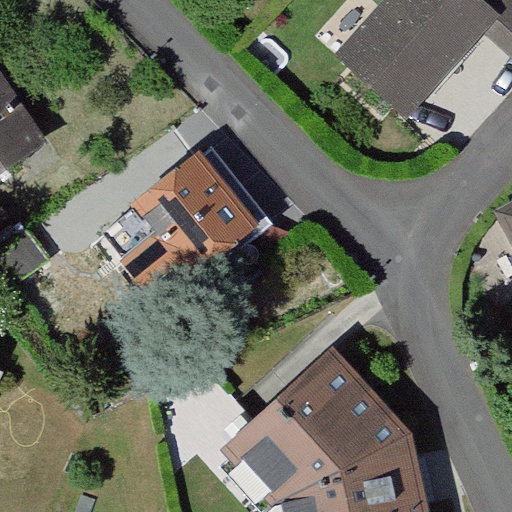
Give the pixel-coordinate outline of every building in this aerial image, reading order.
[(450,0),(385,0),(324,72),(394,131),(472,38),(482,27),(450,0)] [(472,38),(511,71),(511,7),(504,1),(482,27),(472,38)] [(0,180),(44,148),(0,87),(0,180)] [(157,319),(259,238),(196,159),(125,215),(144,240),(113,265),(157,319)] [(511,207),(473,230),(511,300),(511,207)] [(54,269),(30,236),(0,258),(0,306),(1,307),(54,269)] [(329,349),(221,467),(266,511),(427,511),(408,432),(329,349)] [(81,396),(48,422),(70,451),(104,424),(81,396)]
